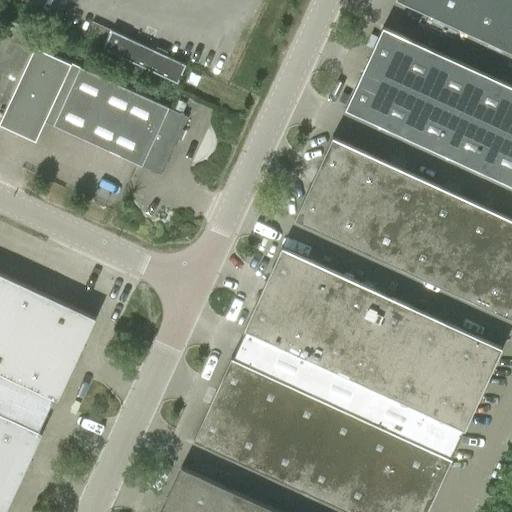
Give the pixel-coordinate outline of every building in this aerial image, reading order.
[(511,0),(399,0),(511,52),(511,0)] [(511,86),(383,27),(345,109),(511,186),(511,86)] [(103,49),(177,83),(186,65),(111,30),(103,49)] [(131,161),(157,103),(34,46),(0,120),(0,123),(35,140),(45,119),(54,123),(53,125),(131,161)] [(200,75),(191,71),(187,80),(196,84),(200,75)] [(157,103),(131,161),(160,175),(187,117),(157,103)] [(294,219),(511,319),(511,220),(332,137),(294,219)] [(454,444),(461,430),(462,430),(500,348),(281,247),(244,329),(247,331),(241,345),(454,444)] [(0,273),(0,511),(4,511),(42,432),(38,430),(53,397),(57,399),(95,317),(0,273)] [(448,458),(454,444),(241,345),(234,359),(231,357),(193,439),(350,511),(424,511),(449,459),(448,458)] [(277,511),(180,467),(159,511),(277,511)]
